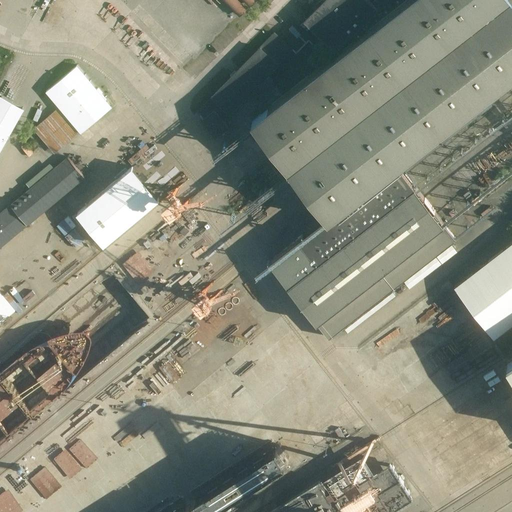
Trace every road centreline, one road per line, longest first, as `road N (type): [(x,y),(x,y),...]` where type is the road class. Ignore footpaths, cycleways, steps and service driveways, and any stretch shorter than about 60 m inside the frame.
road 1 (unknown): [(116,511),(474,249),(511,199)]
road 2 (unknown): [(200,179),(0,346)]
road 3 (unknown): [(156,124),(19,255),(0,259)]
road 4 (unknown): [(354,399),(468,321)]
